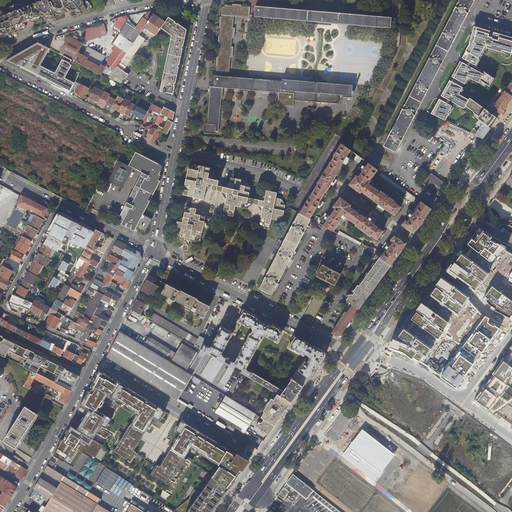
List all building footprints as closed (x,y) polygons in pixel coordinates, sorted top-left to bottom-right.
[(89,0),(35,0),(37,3),(33,5),(32,5),(31,6),(23,2),(11,7),(8,15),(0,11),(0,40),(5,43),(17,39),(19,34),(20,30),(26,28),(24,22),(30,20),(35,23),(38,24),(59,15),(73,10),(75,16),(82,13),(92,9),(92,6),(89,0)] [(459,0),(383,146),(395,153),(474,0),(459,0)] [(249,18),(250,8),(227,6),(223,9),(217,73),(229,74),(234,17),(249,18)] [(309,21),(383,28),(390,28),(391,28),(391,18),(309,11),(255,6),(255,8),(255,14),(255,17),(309,21)] [(157,10),(151,11),(145,19),(144,18),(137,28),(136,29),(141,33),(145,28),(154,14),(157,10)] [(165,22),(154,14),(145,28),(156,36),(161,28),(165,22)] [(126,15),(114,19),(116,23),(114,26),(122,30),(128,20),(126,15)] [(169,17),(165,22),(161,28),(172,36),(166,67),(187,31),(187,30),(169,17)] [(128,20),(122,30),(120,33),(127,38),(134,43),(140,35),(141,33),(136,29),(137,28),(128,20)] [(104,23),(82,30),(85,40),(107,33),(104,23)] [(396,45),(399,45),(400,32),(401,28),(398,27),(391,26),(391,28),(390,28),(390,29),(395,29),(394,44),(396,45)] [(439,99),(431,113),(445,120),(449,114),(448,113),(455,103),(465,110),(467,108),(479,116),(477,118),(479,120),(490,128),(497,118),(489,112),(487,111),(486,110),(469,98),(469,100),(459,93),(463,87),(462,86),(464,82),(465,83),(470,76),(479,82),(481,80),(490,86),(495,77),(485,71),(476,63),(483,43),(505,51),(505,49),(511,51),(511,38),(481,29),(480,30),(475,28),(472,35),(471,35),(469,45),(462,58),(465,60),(463,63),(460,61),(441,96),(443,98),(442,100),(439,99)] [(174,94),(187,31),(166,67),(161,91),(164,92),(163,93),(166,93),(167,92),(174,94)] [(114,44),(116,45),(120,48),(127,38),(120,33),(114,44)] [(134,43),(127,53),(109,79),(110,79),(121,85),(129,75),(124,71),(146,39),(140,35),(134,43)] [(66,42),(60,54),(65,57),(84,66),(98,73),(109,79),(127,53),(120,48),(116,45),(113,50),(115,52),(106,64),(112,67),(111,69),(101,64),(106,56),(91,48),(90,50),(87,49),(83,55),(78,52),(83,44),(77,41),(79,38),(75,36),(73,39),(69,36),(68,37),(67,37),(65,37),(64,40),(66,42)] [(127,38),(120,48),(127,53),(134,43),(127,38)] [(53,50),(39,43),(36,41),(12,55),(8,57),(10,64),(14,66),(18,62),(29,68),(35,71),(34,73),(33,75),(39,78),(41,74),(53,50)] [(60,54),(53,50),(41,74),(54,80),(54,79),(65,57),(60,54)] [(84,66),(65,57),(54,79),(72,88),(76,81),(84,66)] [(339,94),(347,95),(352,95),(352,94),(353,94),(354,91),(352,91),(353,85),(303,81),(282,79),(282,81),(244,78),(235,77),(214,76),(213,87),(213,93),(212,93),(212,94),(210,93),(207,123),(205,123),(205,133),(215,134),(216,131),(218,132),(222,88),(281,93),(281,90),(294,91),(294,100),(338,104),(339,94)] [(76,81),(72,88),(76,90),(75,92),(85,97),(90,88),(76,81)] [(102,95),(104,92),(95,87),(89,98),(98,103),(102,95)] [(495,104),(503,110),(511,98),(511,96),(504,91),(503,90),(501,88),(491,102),(493,103),(499,94),(501,95),(502,95),(495,104)] [(135,92),(130,89),(129,92),(123,103),(126,105),(131,96),(133,97),(135,92)] [(109,98),(102,95),(98,103),(98,104),(104,107),(109,98)] [(118,96),(117,98),(112,108),(114,110),(119,112),(121,107),(118,105),(118,104),(120,105),(123,99),(118,96)] [(114,99),(110,97),(109,98),(104,107),(108,109),(114,99)] [(115,97),(114,99),(108,109),(111,110),(112,108),(117,98),(115,97)] [(133,114),(137,106),(130,102),(128,107),(125,113),(132,117),(133,114)] [(156,124),(161,114),(164,107),(156,103),(153,102),(150,109),(160,114),(158,117),(157,117),(153,125),(156,124)] [(493,107),(489,112),(497,118),(503,110),(495,104),(493,103),(491,102),(489,106),(491,107),(493,107)] [(148,111),(137,106),(133,114),(144,120),(148,111)] [(173,120),(175,113),(164,107),(161,114),(173,120)] [(151,112),(148,111),(144,120),(142,124),(143,125),(146,123),(151,112)] [(167,134),(173,123),(169,120),(163,132),(167,134)] [(473,129),(471,133),(483,139),(490,128),(479,120),(476,124),(477,125),(481,128),(481,129),(479,128),(476,133),(476,131),(474,130),(473,129)] [(154,143),(160,131),(154,128),(150,129),(149,131),(151,131),(146,140),(154,143)] [(350,151),(347,148),(341,144),(333,156),(334,156),(327,169),(326,169),(317,184),(318,184),(310,196),(300,213),(310,218),(317,207),(320,203),(319,203),(327,189),(328,189),(336,175),(336,174),(344,161),(345,161),(347,158),(346,157),(350,151)] [(144,181),(154,161),(136,152),(129,166),(132,167),(133,168),(133,167),(142,172),(119,219),(123,221),(144,181)] [(364,161),(354,153),(352,156),(363,163),(364,161)] [(129,166),(118,161),(108,181),(110,182),(122,188),(132,167),(129,166)] [(140,230),(148,217),(143,214),(150,201),(148,200),(151,194),(153,195),(160,181),(158,180),(161,175),(159,174),(161,171),(161,169),(161,167),(160,165),(158,163),(154,161),(144,181),(123,221),(122,224),(125,226),(127,223),(127,224),(127,225),(127,226),(127,227),(128,227),(129,227),(130,227),(131,227),(131,225),(132,226),(130,229),(135,231),(136,228),(140,230)] [(377,170),(368,163),(365,168),(363,167),(361,170),(362,171),(358,177),(356,175),(349,185),(360,193),(361,191),(374,201),(373,201),(388,211),(395,216),(401,207),(394,202),(395,201),(381,191),(380,192),(367,182),(369,180),(370,180),(377,170)] [(247,181),(239,179),(231,178),(230,183),(223,186),(223,187),(218,186),(219,181),(214,180),(216,169),(189,164),(185,185),(189,191),(184,190),(183,195),(193,198),(192,203),(186,206),(184,218),(183,218),(177,221),(176,227),(181,228),(179,239),(184,240),(182,250),(183,251),(187,252),(190,241),(200,243),(204,227),(209,228),(211,218),(196,215),(198,204),(204,200),(206,189),(213,185),(212,190),(222,193),(222,194),(226,200),(223,215),(233,217),(234,212),(235,206),(246,209),(252,205),(255,205),(258,206),(257,206),(262,213),(261,218),(259,228),(268,230),(269,230),(270,225),(271,219),(273,220),(277,220),(283,217),(286,206),(285,205),(281,199),(276,198),(277,193),(266,191),(266,194),(265,196),(260,195),(259,200),(248,198),(251,187),(250,186),(247,181)] [(412,199),(414,197),(404,190),(382,173),(380,176),(412,199)] [(445,184),(431,173),(424,182),(428,184),(424,190),(435,198),(445,184)] [(48,209),(22,196),(6,225),(15,230),(18,226),(21,219),(25,212),(26,211),(28,208),(33,212),(36,213),(43,217),(48,209)] [(323,226),(334,232),(336,228),(342,219),(341,218),(343,216),(356,225),(355,226),(370,237),(371,236),(377,240),(383,231),(377,227),(377,226),(363,216),(362,216),(350,207),(351,205),(340,197),(333,207),(335,209),(329,217),(328,216),(325,219),(327,220),(323,226)] [(416,230),(425,218),(424,218),(431,209),(420,201),(420,202),(420,203),(407,221),(406,220),(402,225),(406,229),(406,230),(408,231),(409,231),(413,234),(416,230)] [(61,215),(58,213),(41,243),(58,251),(66,235),(69,236),(77,219),(62,212),(61,215)] [(42,219),(43,217),(36,213),(35,215),(30,224),(33,226),(38,229),(43,220),(42,219)] [(284,241),(259,288),(272,295),(311,220),(299,213),(284,241)] [(152,219),(148,217),(140,230),(145,233),(152,219)] [(393,231),(398,224),(392,220),(388,226),(393,231)] [(93,227),(81,221),(72,242),(81,248),(93,227)] [(24,235),(32,240),(37,232),(32,228),(33,226),(30,224),(24,235)] [(104,233),(96,229),(88,245),(95,249),(102,252),(105,254),(114,238),(109,236),(107,239),(107,240),(103,246),(100,249),(98,248),(95,246),(102,234),(103,235),(104,233)] [(338,234),(356,244),(360,246),(361,244),(340,231),(338,234)] [(362,247),(371,252),(376,255),(378,256),(391,266),(391,265),(395,260),(404,247),(406,244),(402,241),(402,239),(400,238),(399,239),(395,235),(391,241),(392,242),(383,255),(363,244),(362,247)] [(20,236),(18,240),(20,241),(21,242),(29,246),(32,241),(23,237),(20,236)] [(122,255),(127,245),(118,241),(107,260),(108,260),(111,262),(114,257),(113,256),(114,253),(113,253),(114,251),(122,255)] [(29,246),(21,242),(20,244),(22,246),(21,248),(20,250),(15,247),(14,248),(19,251),(24,254),(29,246)] [(44,255),(48,247),(44,244),(39,253),(44,255)] [(95,249),(88,245),(82,254),(80,258),(82,260),(85,261),(85,260),(87,261),(87,262),(90,264),(97,267),(99,263),(90,258),(95,249)] [(130,270),(135,272),(142,258),(140,252),(127,245),(122,255),(125,257),(122,261),(120,259),(119,260),(116,265),(119,267),(120,266),(121,264),(122,265),(130,270)] [(20,263),(24,254),(19,251),(18,253),(15,251),(10,258),(20,263)] [(35,261),(40,263),(42,260),(45,261),(47,257),(44,255),(39,253),(35,261)] [(348,302),(350,303),(359,310),(375,288),(381,279),(381,278),(391,266),(378,256),(376,255),(372,260),(376,263),(350,298),(348,297),(347,299),(347,302),(348,302)] [(111,262),(116,265),(119,260),(114,257),(111,262)] [(8,258),(4,266),(7,267),(15,271),(19,264),(11,260),(8,258)] [(82,260),(80,258),(78,262),(76,266),(81,268),(78,272),(74,269),(72,273),(75,275),(82,279),(90,264),(87,262),(85,261),(82,260)] [(38,275),(43,265),(40,263),(35,261),(30,270),(36,273),(38,275)] [(69,264),(64,261),(59,270),(61,271),(58,276),(55,275),(50,284),(56,288),(60,280),(62,281),(63,279),(65,280),(68,275),(65,273),(66,272),(65,271),(69,264)] [(111,263),(106,272),(110,274),(113,269),(116,270),(118,267),(111,263)] [(316,276),(335,286),(341,274),(322,264),(316,276)] [(3,266),(0,271),(0,275),(8,280),(13,271),(3,266)] [(116,273),(130,281),(135,272),(130,270),(128,274),(120,269),(120,268),(119,267),(116,273)] [(102,282),(109,286),(111,282),(113,278),(114,276),(110,274),(106,272),(101,269),(100,272),(107,276),(105,279),(104,282),(103,281),(102,282)] [(24,280),(32,285),(37,276),(35,275),(29,272),(24,280)] [(71,288),(81,293),(85,287),(81,285),(80,286),(79,285),(78,286),(71,282),(75,275),(72,273),(65,284),(70,287),(71,288)] [(125,286),(126,287),(130,281),(116,273),(114,276),(113,278),(122,282),(121,284),(125,286)] [(0,286),(5,290),(10,281),(8,280),(0,275),(0,276),(1,277),(0,278),(0,286)] [(383,280),(381,278),(381,279),(375,288),(376,289),(383,280)] [(103,287),(100,292),(103,294),(104,295),(105,294),(107,289),(109,286),(102,282),(96,279),(95,279),(94,282),(103,287)] [(29,290),(30,291),(34,286),(32,285),(24,280),(21,286),(29,290)] [(161,288),(147,280),(142,291),(155,298),(161,288)] [(62,291),(57,299),(62,302),(70,287),(65,284),(62,291)] [(167,284),(166,285),(162,293),(171,298),(171,299),(175,302),(176,300),(192,309),(191,310),(196,312),(196,311),(206,316),(211,306),(167,284)] [(25,297),(29,290),(21,286),(17,293),(25,297)] [(112,299),(118,302),(121,298),(123,293),(115,289),(113,288),(109,286),(107,289),(105,294),(104,295),(112,299)] [(78,299),(81,293),(71,288),(68,293),(78,299)] [(94,300),(99,304),(100,303),(102,299),(104,295),(103,294),(100,292),(99,292),(94,300)] [(13,294),(10,302),(30,309),(33,303),(28,301),(13,294)] [(33,303),(38,295),(36,294),(33,300),(30,298),(28,301),(33,303)] [(43,298),(38,295),(33,303),(30,309),(40,315),(46,305),(40,302),(43,298)] [(104,295),(102,299),(110,303),(112,299),(104,295)] [(51,309),(56,311),(59,305),(69,311),(72,308),(64,304),(64,303),(63,302),(62,302),(57,299),(52,308),(51,309)] [(64,304),(72,308),(76,301),(73,299),(71,302),(66,299),(64,301),(63,301),(63,302),(64,303),(64,304)] [(102,299),(100,303),(105,306),(107,308),(110,303),(102,299)] [(132,309),(140,314),(146,304),(137,299),(132,309)] [(86,317),(91,320),(94,314),(99,304),(94,300),(92,300),(85,313),(84,312),(85,311),(79,308),(77,311),(86,317)] [(102,319),(108,322),(110,319),(100,314),(105,306),(100,303),(99,304),(94,314),(102,319)] [(348,307),(331,333),(335,335),(341,334),(350,322),(359,310),(350,303),(348,307)] [(40,317),(45,320),(47,315),(49,313),(50,312),(51,309),(52,308),(46,305),(40,315),(40,317)] [(198,340),(195,347),(200,349),(200,350),(200,349),(206,352),(210,354),(212,352),(218,356),(217,358),(220,360),(223,362),(229,365),(235,369),(236,366),(243,370),(241,373),(250,378),(253,373),(246,369),(262,339),(261,338),(262,335),(265,334),(267,336),(268,337),(278,342),(284,331),(241,309),(239,313),(242,314),(238,322),(249,327),(250,327),(252,328),(253,331),(252,333),(251,333),(250,333),(235,362),(222,355),(231,337),(232,338),(234,333),(221,326),(219,331),(211,348),(198,340)] [(198,340),(197,339),(152,312),(149,319),(162,327),(184,340),(194,346),(195,347),(198,340)] [(2,326),(15,333),(17,328),(7,323),(10,316),(7,314),(2,326)] [(91,320),(89,323),(94,326),(98,328),(102,319),(94,314),(91,320)] [(42,324),(55,329),(60,319),(51,315),(46,323),(44,321),(42,324)] [(86,329),(89,323),(91,320),(86,317),(84,321),(80,319),(77,324),(86,329)] [(75,338),(80,340),(86,329),(77,324),(77,323),(73,321),(70,326),(79,331),(75,338)] [(341,334),(335,335),(338,336),(343,335),(352,323),(350,322),(341,334)] [(86,329),(80,340),(95,347),(97,344),(88,340),(91,334),(90,334),(91,331),(92,329),(94,326),(89,323),(86,329)] [(17,328),(15,333),(28,339),(30,334),(31,333),(31,332),(27,330),(26,332),(23,331),(24,329),(22,328),(21,330),(17,328)] [(186,371),(171,362),(169,361),(162,356),(144,346),(120,331),(111,348),(151,373),(181,392),(192,375),(187,372),(186,371)] [(30,334),(28,339),(40,345),(42,341),(42,340),(30,334)] [(56,383),(72,391),(79,376),(0,335),(0,354),(6,358),(9,351),(28,360),(24,367),(32,371),(37,373),(41,367),(59,376),(56,383)] [(323,351),(295,336),(289,348),(304,356),(305,354),(309,356),(310,359),(307,362),(305,361),(292,379),(303,387),(318,366),(324,357),(323,351)] [(162,356),(169,361),(174,353),(149,337),(144,346),(162,356)] [(75,355),(67,351),(71,342),(68,340),(64,350),(66,351),(64,357),(72,361),(75,355)] [(195,347),(194,346),(184,340),(171,362),(186,371),(200,349),(195,347)] [(42,341),(40,345),(50,350),(51,345),(42,341)] [(234,343),(229,353),(233,355),(238,345),(234,343)] [(54,346),(52,351),(61,355),(63,350),(54,346)] [(111,348),(107,357),(143,380),(148,382),(176,400),(181,392),(151,373),(111,348)] [(200,349),(200,350),(187,372),(192,375),(206,352),(200,349)] [(326,353),(323,351),(324,357),(318,366),(321,367),(327,358),(326,353)] [(72,361),(81,366),(86,355),(82,353),(79,357),(75,355),(72,361)] [(217,358),(212,356),(200,375),(211,382),(223,362),(220,360),(217,358)] [(235,369),(229,365),(217,385),(223,388),(235,369)] [(164,410),(100,370),(82,405),(89,411),(77,430),(71,426),(64,440),(63,440),(54,455),(58,458),(73,468),(83,452),(93,459),(101,446),(96,443),(119,406),(134,415),(112,451),(129,462),(135,452),(132,450),(153,416),(158,419),(164,410)] [(37,373),(32,371),(25,384),(30,386),(33,380),(35,380),(35,379),(64,393),(63,394),(62,393),(60,395),(62,396),(60,401),(65,404),(72,391),(56,383),(37,373)] [(284,391),(253,373),(250,378),(278,394),(291,402),(292,402),(303,387),(292,379),(284,391)] [(34,388),(37,389),(52,397),(55,399),(57,396),(53,393),(52,394),(51,393),(50,394),(47,392),(47,390),(36,384),(34,388)] [(37,389),(35,392),(51,400),(52,397),(37,389)] [(266,411),(262,418),(274,425),(279,418),(279,419),(286,409),(287,409),(291,402),(278,394),(274,400),(272,399),(264,411),(266,411)] [(256,414),(225,396),(216,412),(246,431),(256,414)] [(26,406),(4,441),(16,448),(38,414),(26,406)] [(339,420),(344,425),(348,420),(342,415),(339,420)] [(264,419),(258,428),(268,435),(275,426),(264,419)] [(211,511),(248,462),(180,420),(174,431),(178,434),(159,465),(157,464),(150,475),(165,484),(188,447),(217,465),(181,511),(211,511)] [(353,447),(360,452),(375,432),(368,426),(353,447)] [(252,438),(251,441),(261,446),(263,441),(256,437),(255,440),(252,438)] [(334,458),(340,449),(327,441),(322,449),(334,458)] [(334,458),(350,469),(357,460),(341,449),(334,458)] [(73,468),(58,458),(52,469),(90,493),(97,482),(106,467),(93,459),(83,452),(73,468)] [(0,459),(0,467),(5,470),(12,461),(9,459),(3,455),(0,459)] [(22,480),(28,470),(12,461),(5,470),(20,480),(22,480)] [(107,511),(97,505),(100,499),(101,500),(101,499),(91,493),(90,493),(52,469),(51,468),(48,466),(44,471),(61,482),(42,511),(107,511)] [(106,467),(97,482),(98,483),(110,491),(119,476),(118,475),(106,467)] [(339,492),(326,483),(330,477),(324,472),(315,485),(335,498),(339,492)] [(313,491),(293,475),(286,484),(290,487),(299,494),(307,500),(313,491)] [(110,491),(124,499),(133,485),(119,476),(110,491)] [(0,488),(4,491),(12,496),(16,489),(15,485),(3,478),(2,479),(0,482),(0,488)] [(40,478),(34,488),(50,499),(56,489),(40,478)] [(287,490),(284,487),(278,496),(280,497),(281,495),(283,496),(287,490)] [(299,494),(290,487),(287,490),(283,496),(284,497),(292,503),(299,494)] [(166,501),(170,494),(162,490),(158,497),(166,501)] [(0,501),(6,506),(12,496),(4,491),(0,496),(0,495),(0,501)]
